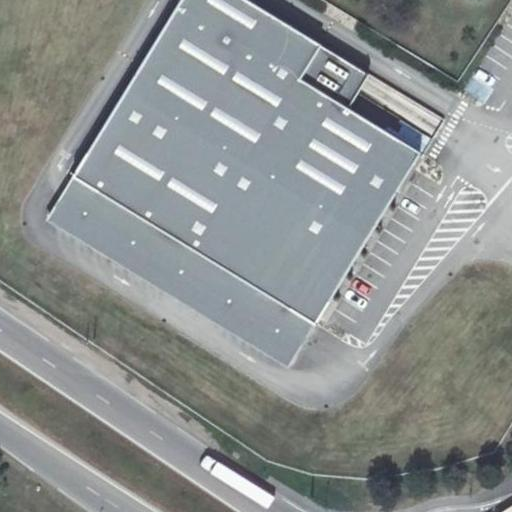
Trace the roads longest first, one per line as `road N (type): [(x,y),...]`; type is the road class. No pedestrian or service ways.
road 1 (primary): [(272,511),(0,328)]
road 2 (primary): [(0,417),(132,511)]
